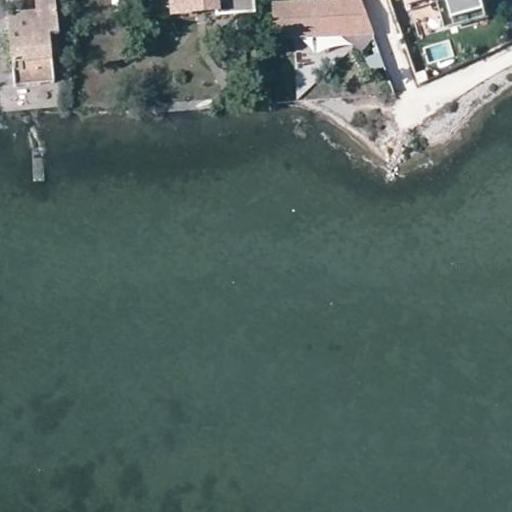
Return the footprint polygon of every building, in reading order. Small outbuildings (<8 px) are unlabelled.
[(17,92),(64,86),(56,0),(38,0),(39,16),(40,23),(29,24),(29,17),(10,20),(17,92)] [(155,14),(168,11),(166,0),(146,0),(148,19),(155,17),(155,14)] [(172,0),(173,16),(216,13),(214,0),(172,0)] [(214,0),(216,13),(216,16),(255,14),(253,0),(214,0)] [(373,36),(359,0),(272,0),(275,35),(340,32),(364,50),(373,36)] [(483,7),(480,0),(404,0),(405,5),(426,0),(444,0),(448,16),(483,7)]
